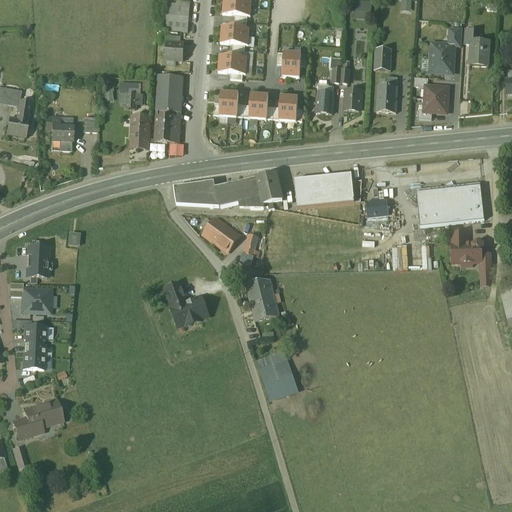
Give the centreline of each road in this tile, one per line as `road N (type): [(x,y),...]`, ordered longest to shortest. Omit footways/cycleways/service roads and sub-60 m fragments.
road 1 (secondary): [(511,134),(188,170)]
road 2 (secondary): [(188,170),(110,185),(0,228)]
road 3 (residential): [(202,0),(188,170)]
road 4 (residential): [(0,389),(10,385),(0,261)]
